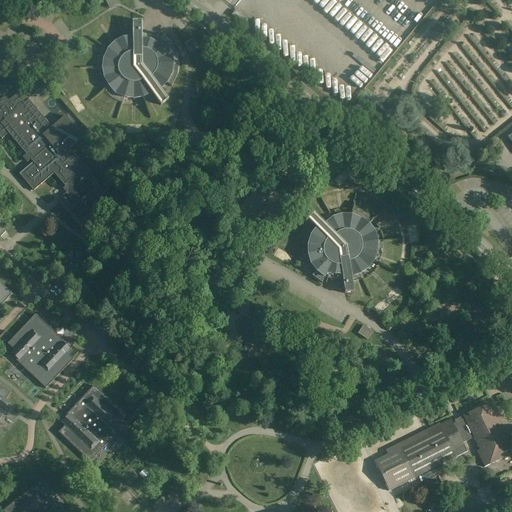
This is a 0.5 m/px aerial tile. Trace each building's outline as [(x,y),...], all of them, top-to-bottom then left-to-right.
[(105,0),(109,9),(120,4),(117,0),(105,0)] [(232,15),(244,25),(248,21),(235,11),(232,15)] [(98,57),(96,69),(104,69),(105,77),(104,78),(106,78),(109,85),(104,90),(112,98),(124,101),(125,96),(133,98),(133,99),(134,99),(134,98),(142,96),(145,103),(155,98),(161,106),(168,100),(160,89),(166,83),(172,87),(177,76),(179,64),(171,64),(170,56),(171,56),(171,55),(170,55),(166,48),(172,43),(163,35),(162,35),(159,34),(156,40),(151,37),(151,36),(150,36),(150,37),(142,36),(142,21),(132,22),(132,31),(121,33),(123,40),(116,44),(115,43),(115,44),(115,45),(109,51),(104,46),(98,57)] [(198,49),(193,39),(184,44),(190,54),(198,49)] [(365,84),(381,64),(372,57),(356,77),(365,84)] [(366,89),(362,94),(368,99),(371,94),(366,89)] [(51,171),(67,189),(63,192),(73,203),(66,209),(80,225),(103,205),(106,209),(119,198),(106,184),(102,187),(91,174),(70,150),(78,143),(81,146),(92,137),(82,126),(77,131),(65,117),(51,128),(20,92),(8,102),(4,97),(0,100),(0,138),(1,140),(8,134),(27,156),(29,154),(33,158),(30,160),(33,163),(19,175),(31,188),(51,171)] [(232,218),(242,226),(249,219),(282,184),(272,174),(238,209),(239,210),(232,218)] [(314,213),(307,220),(317,230),(312,237),(306,233),(302,245),(302,257),(309,255),(312,263),(311,264),(311,265),(312,264),(317,271),(312,276),(322,284),(322,283),(325,284),(326,284),(328,278),(333,279),(333,281),(334,281),(334,280),(343,280),(345,294),(354,292),(352,283),(363,279),(360,273),(367,268),(368,269),(368,268),(368,267),(372,260),(379,264),(383,252),(383,240),(375,242),(373,234),(374,233),(374,232),(373,233),(368,226),(373,221),(363,213),(352,210),(351,217),(342,217),(342,216),(341,216),(342,217),(334,220),(330,213),(321,220),(314,213)] [(230,276),(237,283),(245,275),(238,268),(230,276)] [(0,306),(12,295),(0,283),(0,306)] [(76,304),(77,304),(79,305),(84,300),(82,298),(83,297),(74,289),(73,290),(72,289),(67,294),(68,296),(68,297),(76,304)] [(68,349),(63,345),(65,343),(35,315),(7,344),(15,352),(12,355),(17,359),(16,361),(46,389),(73,360),(66,352),(68,349)] [(239,342),(251,344),(254,320),(242,318),(239,342)] [(363,326),(358,334),(367,340),(373,332),(363,326)] [(168,390),(169,389),(171,390),(176,385),(174,383),(175,382),(167,375),(166,376),(164,374),(158,380),(160,382),(168,390)] [(11,393),(0,384),(0,419),(7,410),(5,409),(9,404),(5,401),(11,393)] [(122,426),(119,423),(126,416),(94,386),(65,416),(67,418),(62,423),(65,425),(58,433),(70,444),(90,463),(104,448),(118,432),(117,431),(122,426)] [(466,422),(464,423),(463,421),(457,424),(458,426),(456,428),(465,447),(476,441),(482,454),(479,455),(487,471),(504,463),(502,459),(511,453),(511,448),(508,441),(511,440),(502,420),(499,422),(491,407),(465,420),(466,422)] [(393,458),(377,466),(391,495),(470,455),(465,447),(456,428),(453,423),(445,427),(443,423),(424,433),(426,437),(391,454),(393,458)] [(2,511),(59,511),(36,484),(2,511)]
